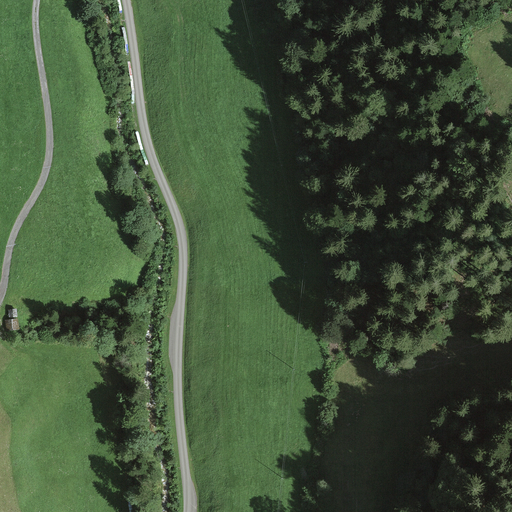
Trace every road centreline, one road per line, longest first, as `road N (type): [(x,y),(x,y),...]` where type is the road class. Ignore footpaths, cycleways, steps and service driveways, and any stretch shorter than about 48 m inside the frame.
road 1 (track): [(125,0),(145,136),(180,228),(177,392),(187,511)]
road 2 (track): [(0,298),(10,245),(46,171),(50,144),(37,0)]
